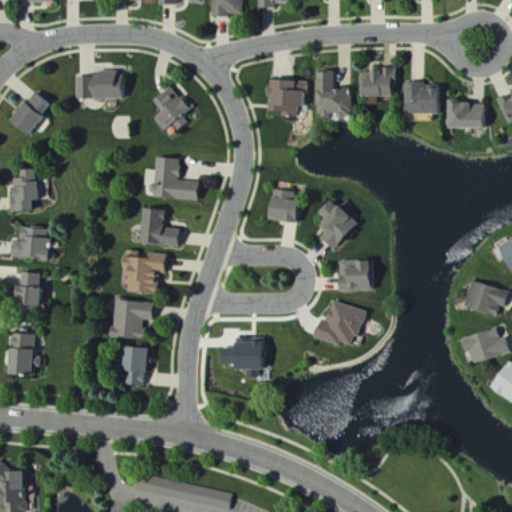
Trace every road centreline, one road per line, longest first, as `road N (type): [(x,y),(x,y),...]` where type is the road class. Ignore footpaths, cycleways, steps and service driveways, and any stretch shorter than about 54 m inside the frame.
road 1 (residential): [(209,69),(232,98),(246,158),(197,318),(183,435)]
road 2 (residential): [(364,511),(284,466),(204,440),(0,416)]
road 3 (residential): [(209,69),(233,54),(316,38),(429,35),(480,46)]
road 4 (residential): [(209,69),(150,37),(91,35),(34,48),(0,77)]
road 5 (residential): [(204,297),(282,305),(306,292),(297,261),(220,249)]
road 6 (residential): [(197,511),(123,494),(108,463),(110,428)]
